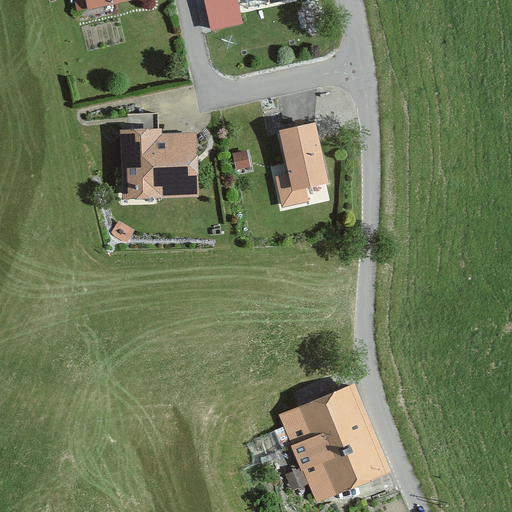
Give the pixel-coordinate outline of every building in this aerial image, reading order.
[(84,11),(143,0),(70,0),(73,11),(84,9),(84,11)] [(210,44),(244,40),(240,7),(206,10),(210,44)] [(309,126),(273,134),(282,177),(272,179),(278,210),(304,204),(301,191),(322,187),(309,126)] [(193,196),(191,135),(157,137),(156,129),(117,130),(119,199),(193,196)] [(247,170),(243,153),(230,155),(233,172),(247,170)] [(384,474),(349,388),(277,418),(313,503),(384,474)]
